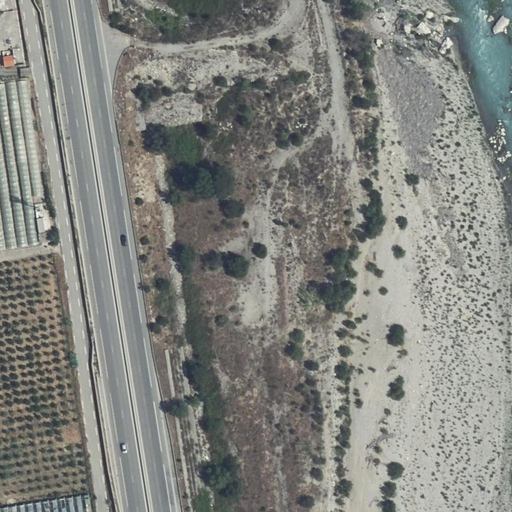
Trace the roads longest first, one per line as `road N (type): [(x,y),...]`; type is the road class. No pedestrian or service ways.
road 1 (trunk): [(162,511),(82,0)]
road 2 (trunk): [(58,0),(137,511)]
road 3 (unclassified): [(29,0),(104,511)]
